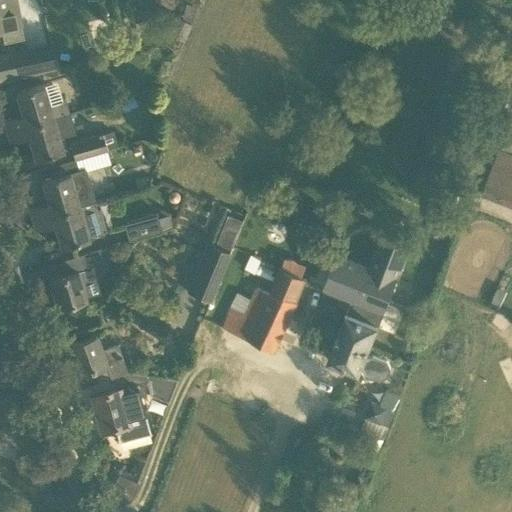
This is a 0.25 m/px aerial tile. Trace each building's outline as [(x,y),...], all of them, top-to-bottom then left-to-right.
[(5,7),(2,0),(0,0),(0,28),(12,26),(14,32),(31,28),(38,27),(36,18),(29,19),(26,3),(5,7)] [(177,16),(170,33),(185,39),(192,22),(191,22),(181,18),(177,16)] [(14,54),(0,57),(0,81),(59,68),(56,45),(14,54)] [(50,105),(44,84),(15,92),(21,114),(3,120),(6,131),(68,113),(65,101),(50,105)] [(148,105),(148,118),(162,119),(162,105),(148,105)] [(59,136),(73,133),(68,113),(6,131),(9,142),(28,136),(34,158),(63,150),(59,136)] [(74,158),(107,148),(102,133),(70,142),(74,158)] [(511,152),(500,148),(482,194),(511,205),(511,152)] [(32,219),(79,205),(69,172),(41,180),(47,202),(28,208),(32,219)] [(94,201),(79,205),(32,219),(35,230),(54,224),(60,247),(103,234),(102,230),(105,229),(99,208),(96,209),(94,201)] [(161,231),(161,229),(172,225),(169,213),(158,217),(157,214),(123,223),(128,240),(161,231)] [(227,213),(215,243),(229,249),(241,219),(227,213)] [(210,242),(191,288),(212,296),(231,250),(210,242)] [(370,343),(404,257),(381,247),(372,270),(337,255),(324,288),(352,299),(339,331),(370,343)] [(57,307),(58,306),(85,298),(77,270),(92,266),(88,252),(60,260),(64,274),(49,279),(57,307)] [(281,267),(259,318),(245,313),(236,333),(274,350),(306,277),(281,267)] [(359,371),(360,367),(365,369),(367,373),(380,378),(388,375),(391,368),(388,361),(374,355),(370,356),(365,355),(370,343),(339,331),(328,359),(359,371)] [(101,349),(96,335),(68,345),(78,372),(93,367),(98,381),(127,371),(117,343),(101,349)] [(168,402),(178,376),(143,370),(150,395),(168,402)] [(132,394),(130,385),(119,388),(119,387),(92,394),(92,397),(90,397),(92,407),(94,406),(101,429),(115,426),(119,441),(150,433),(139,392),(132,394)] [(381,423),(388,407),(371,401),(365,417),(381,423)] [(107,492),(117,503),(129,499),(134,490),(137,482),(125,477),(123,483),(121,487),(107,492)]
